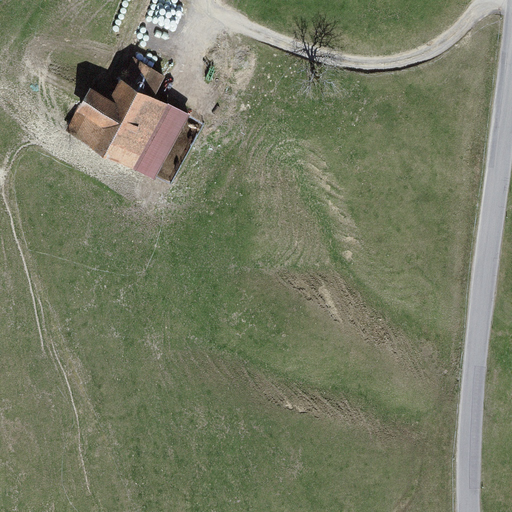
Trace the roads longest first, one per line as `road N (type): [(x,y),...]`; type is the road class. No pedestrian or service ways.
road 1 (tertiary): [(473,511),(475,397),(511,65)]
road 2 (residential): [(496,0),(481,5),(443,50),(390,63),(341,64),(286,49),(238,23)]
road 3 (residential): [(169,151),(238,23)]
